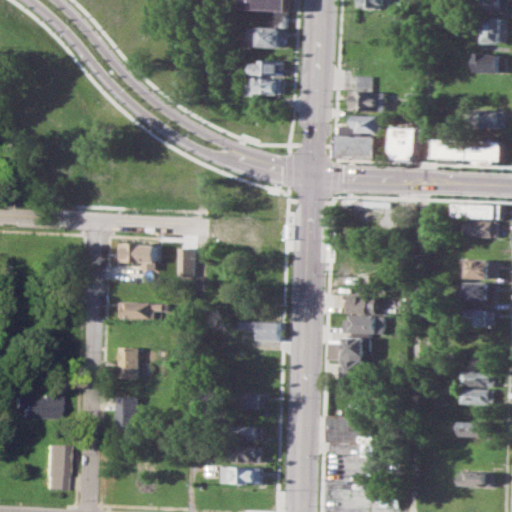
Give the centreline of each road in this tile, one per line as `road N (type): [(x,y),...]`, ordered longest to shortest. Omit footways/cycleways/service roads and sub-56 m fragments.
road 1 (secondary): [(313,176),(302,511)]
road 2 (residential): [(95,220),(88,511)]
road 3 (secondary): [(23,0),(150,125),(197,152),(254,163)]
road 4 (secondary): [(254,163),(141,93),(51,0)]
road 5 (residential): [(0,217),(201,224)]
road 6 (secondary): [(313,176),(511,184)]
road 7 (secondary): [(319,0),(313,176)]
